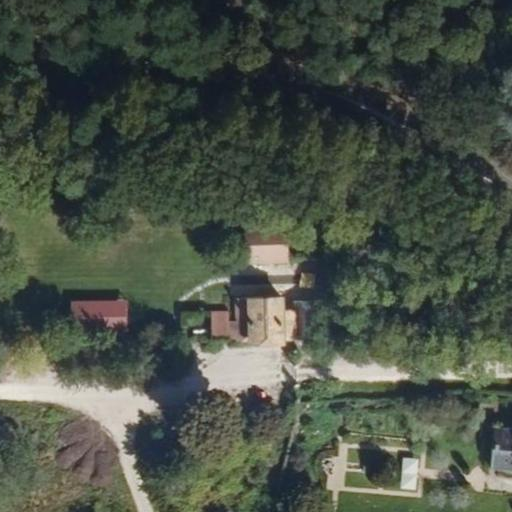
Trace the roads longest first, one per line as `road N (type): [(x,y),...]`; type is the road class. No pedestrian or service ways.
road 1 (secondary): [(511,197),(441,144),(343,109),(220,84),(0,59)]
road 2 (track): [(0,393),(182,390),(297,373)]
road 3 (track): [(122,392),(146,511)]
